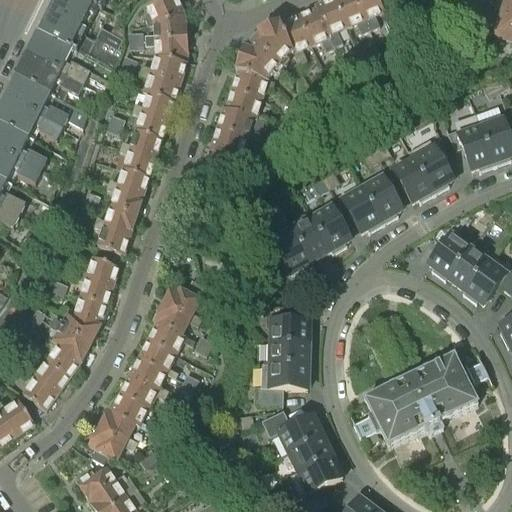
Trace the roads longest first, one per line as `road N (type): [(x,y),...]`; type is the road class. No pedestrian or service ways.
road 1 (residential): [(22,511),(5,487),(9,469),(58,431),(120,331),(222,29)]
road 2 (residential): [(367,275),(335,322),(326,377),(343,440),(404,511)]
road 3 (residential): [(511,416),(486,352),(448,306),(367,275)]
road 4 (residential): [(511,187),(471,201),(367,275)]
